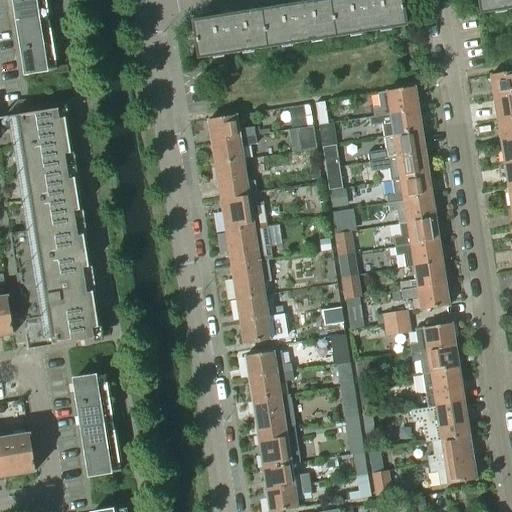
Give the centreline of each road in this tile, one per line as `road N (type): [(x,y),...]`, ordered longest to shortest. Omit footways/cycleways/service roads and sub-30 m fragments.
road 1 (residential): [(230,511),(143,0)]
road 2 (residential): [(511,452),(453,0)]
road 3 (residential): [(0,369),(25,365),(46,500),(0,507)]
